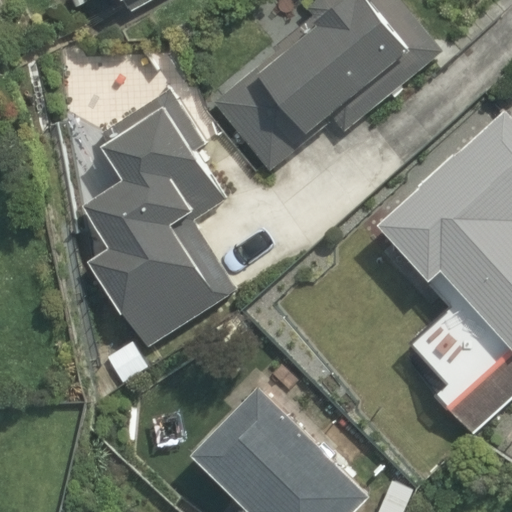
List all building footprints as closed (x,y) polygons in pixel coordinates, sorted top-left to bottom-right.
[(125,0),(132,13),(157,0),(125,0)] [(407,72),(355,0),(343,0),(210,96),(266,174),(407,72)] [(99,153),(121,190),(81,218),(104,251),(88,262),(136,345),(229,298),(192,224),(226,202),(170,110),(99,153)] [(464,304),(415,348),(449,386),(434,399),(451,417),(511,362),(511,121),(382,236),(428,288),(441,277),(464,304)] [(381,511),(384,510),(261,396),(195,467),(243,511),(381,511)]
